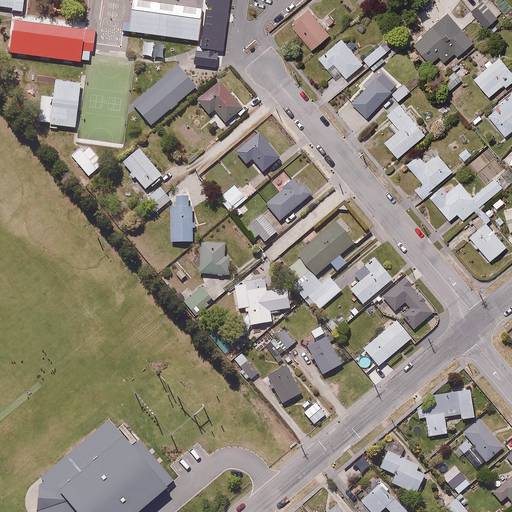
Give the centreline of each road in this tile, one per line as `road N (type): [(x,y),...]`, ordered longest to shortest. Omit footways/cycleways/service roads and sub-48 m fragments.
road 1 (residential): [(479,321),(268,71)]
road 2 (residential): [(466,332),(251,511)]
